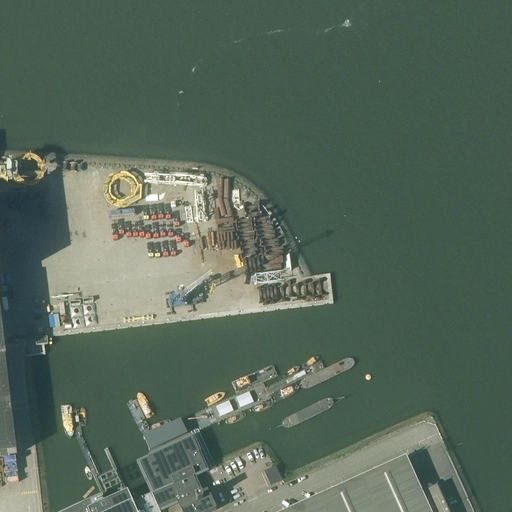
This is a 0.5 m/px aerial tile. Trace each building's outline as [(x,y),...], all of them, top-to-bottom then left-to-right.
[(215,185),(218,185),(219,189),(226,188),(226,178),(215,179),(215,185)] [(217,214),(201,216),(204,237),(230,233),(227,211),(226,211),(224,195),(215,196),(217,214)] [(0,457),(16,456),(5,360),(6,360),(0,309),(0,457)] [(200,494),(193,478),(206,472),(192,441),(138,465),(152,495),(132,505),(134,511),(212,511),(216,511),(207,491),(200,494)] [(408,460),(326,496),(291,511),(450,511),(448,507),(439,488),(434,490),(433,488),(432,488),(430,488),(429,489),(428,491),(429,492),(424,495),(408,460)] [(276,466),(264,470),(269,485),(282,480),(276,466)] [(134,511),(132,505),(127,494),(105,504),(101,497),(67,511),(134,511)]
